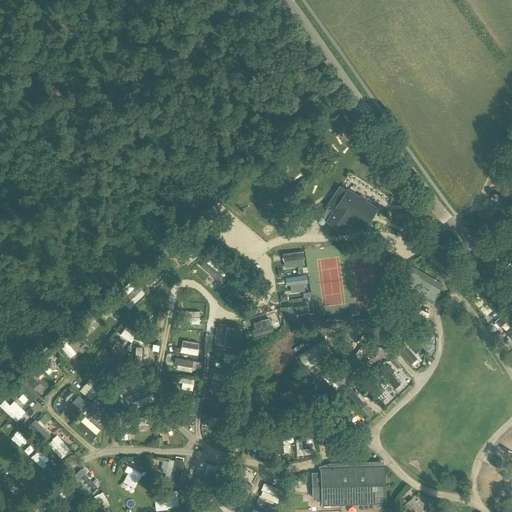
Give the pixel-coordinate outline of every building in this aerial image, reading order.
[(328,207),(321,217),(326,220),(326,221),(344,233),(351,221),(365,230),(379,209),(366,200),(367,199),(361,195),(360,196),(348,188),(333,210),(328,207)] [(191,263),(196,258),(185,245),(180,250),(191,263)] [(453,266),(459,260),(445,245),(439,251),(453,266)] [(179,266),(186,262),(180,250),(172,254),(179,266)] [(165,257),(159,251),(145,265),(151,271),(165,257)] [(211,260),(208,265),(216,272),(214,274),(217,276),(219,275),(221,276),(225,272),(224,271),(228,268),(221,262),(218,266),(211,260)] [(478,280),(483,276),(471,263),(466,267),(478,280)] [(154,276),(160,281),(167,272),(161,267),(154,276)] [(465,267),(459,273),(473,287),(479,281),(465,267)] [(405,269),(392,291),(402,297),(407,289),(430,303),(441,284),(413,268),(410,272),(405,269)] [(147,297),(159,286),(154,281),(142,291),(147,297)] [(126,303),(139,292),(130,283),(118,294),(126,303)] [(253,297),(243,287),(236,294),(245,304),(253,297)] [(494,310),(499,305),(484,288),(479,293),(494,310)] [(108,298),(96,310),(105,318),(117,306),(108,298)] [(511,321),(511,306),(495,322),(500,327),(509,319),(511,322),(511,321)] [(165,311),(159,310),(156,324),(163,325),(165,311)] [(93,316),(80,328),(85,332),(97,320),(93,316)] [(128,321),(123,328),(129,333),(129,332),(143,342),(148,335),(128,321)] [(218,324),(217,330),(218,330),(222,330),(223,337),(233,337),(233,335),(234,335),(235,331),(235,330),(238,330),(238,326),(235,326),(235,324),(218,324)] [(413,327),(408,332),(423,348),(428,343),(418,333),(421,330),(419,327),(416,330),(413,327)] [(511,341),(511,330),(503,338),(509,344),(511,341)] [(75,353),(72,349),(70,350),(67,346),(69,345),(61,336),(56,340),(70,357),(75,353)] [(82,337),(71,346),(74,351),(86,342),(82,337)] [(365,339),(353,354),(358,359),(358,358),(361,360),(372,347),(369,345),(371,343),(365,339)] [(400,339),(393,345),(409,364),(416,358),(406,347),(408,346),(405,342),(404,344),(400,339)] [(115,345),(111,350),(121,357),(124,351),(115,345)] [(135,346),(134,368),(140,369),(141,354),(143,354),(144,349),(141,348),(141,347),(135,346)] [(180,352),(197,355),(198,349),(181,346),(180,352)] [(52,352),(39,364),(47,373),(55,365),(51,361),(57,357),(52,352)] [(230,353),(223,362),(235,372),(239,367),(239,366),(242,362),(230,353)] [(173,357),(172,363),(190,367),(191,360),(173,357)] [(285,384),(284,378),(291,377),(289,357),(270,359),(273,385),(285,384)] [(108,358),(98,371),(107,378),(117,365),(108,358)] [(330,367),(325,372),(340,388),(345,383),(330,367)] [(386,368),(380,373),(393,388),(399,383),(391,374),(393,372),(390,369),(388,371),(386,368)] [(217,370),(214,374),(219,378),(217,381),(222,385),(225,381),(227,382),(229,379),(217,370)] [(35,374),(29,381),(36,387),(42,380),(35,374)] [(367,374),(360,380),(374,398),(382,392),(367,374)] [(179,377),(178,382),(182,383),(181,389),(192,391),(193,379),(179,377)] [(91,380),(81,392),(89,400),(104,383),(99,379),(95,384),(91,380)] [(38,402),(44,396),(33,385),(27,391),(38,402)] [(349,388),(344,392),(358,408),(363,404),(354,395),(357,392),(354,388),(351,391),(349,388)] [(98,396),(102,399),(106,394),(102,391),(98,396)] [(25,403),(28,399),(23,395),(20,399),(25,403)] [(77,395),(66,406),(75,414),(87,402),(83,397),(81,399),(77,395)] [(133,402),(130,403),(133,410),(154,401),(151,395),(141,399),(139,396),(132,399),(133,402)] [(25,413),(14,402),(10,406),(4,401),(0,405),(0,406),(16,422),(25,413)] [(86,408),(92,414),(99,407),(93,402),(86,408)] [(204,407),(204,413),(224,415),(225,409),(204,407)] [(367,411),(373,419),(378,414),(373,407),(367,411)] [(332,408),(328,412),(343,431),(347,428),(338,416),(341,414),(335,408),(333,409),(332,408)] [(157,409),(151,410),(155,431),(161,430),(160,422),(165,421),(163,411),(157,412),(157,409)] [(74,420),(71,423),(73,425),(73,426),(81,433),(83,435),(90,441),(95,435),(94,434),(98,430),(83,416),(78,421),(78,420),(76,422),(74,420)] [(143,416),(122,419),(123,426),(127,426),(127,427),(129,427),(129,426),(132,425),(133,431),(148,430),(147,424),(144,424),(143,416)] [(224,417),(214,431),(219,435),(224,428),(228,431),(233,424),(224,417)] [(9,422),(4,428),(13,436),(18,431),(9,422)] [(330,423),(325,426),(335,443),(341,440),(330,423)] [(42,424),(39,428),(46,435),(50,430),(42,424)] [(239,426),(229,441),(233,444),(238,438),(242,441),(247,433),(243,431),(244,429),(239,426)] [(39,430),(36,433),(45,443),(48,439),(39,430)] [(264,431),(261,448),(267,449),(269,432),(264,431)] [(251,433),(244,449),(249,452),(252,445),(257,448),(260,441),(255,438),(257,435),(251,433)] [(54,440),(50,444),(61,458),(70,450),(58,435),(53,439),(54,440)] [(282,435),(276,436),(277,453),(283,453),(283,449),(287,449),(286,438),(282,438),(282,435)] [(30,443),(24,448),(33,457),(39,451),(30,443)] [(508,457),(510,451),(501,448),(499,454),(508,457)] [(37,458),(46,467),(54,459),(44,450),(37,458)] [(166,459),(161,482),(167,483),(167,482),(175,483),(179,462),(166,459)] [(322,474),(313,474),(314,498),(323,498),(323,504),(385,502),(384,465),(322,468),(322,474)] [(128,473),(139,479),(142,474),(127,466),(124,471),(128,473)] [(185,473),(183,478),(185,478),(183,483),(191,485),(192,480),(197,482),(199,477),(193,475),(194,471),(186,469),(185,473)] [(202,474),(200,482),(221,488),(223,480),(213,477),(214,474),(205,472),(204,475),(202,474)] [(232,482),(230,487),(243,494),(246,490),(232,482)] [(261,490),(262,490),(279,496),(282,490),(263,483),(261,490)] [(1,493),(7,499),(13,494),(8,487),(1,493)] [(71,488),(65,501),(78,507),(84,494),(71,488)] [(100,494),(95,496),(103,509),(108,507),(107,506),(111,504),(104,492),(100,494)] [(217,495),(214,501),(228,511),(232,505),(226,501),(229,497),(220,492),(218,496),(217,495)] [(172,506),(171,495),(166,495),(166,494),(160,494),(162,509),(173,508),(172,506)] [(200,503),(196,508),(202,511),(213,511),(209,509),(212,506),(203,500),(201,504),(200,503)] [(415,511),(407,501),(401,506),(405,511),(415,511)] [(87,506),(84,508),(86,511),(89,509),(91,511),(98,511),(92,502),(87,505),(87,506)]
